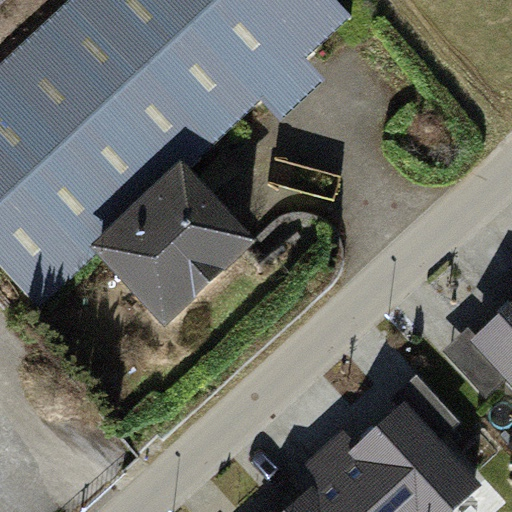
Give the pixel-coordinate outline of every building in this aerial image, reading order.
[(0,0),(0,9),(10,0),(0,0)] [(354,19),(337,0),(77,0),(0,72),(0,262),(42,308),(103,251),(168,321),(250,245),(185,175),(354,19)] [(511,317),(482,344),(511,377),(511,317)] [(351,443),(327,465),(370,511),(455,511),(479,490),(408,412),(362,455),(351,443)] [(313,498),(297,511),(370,511),(327,465),(303,487),(313,498)]
